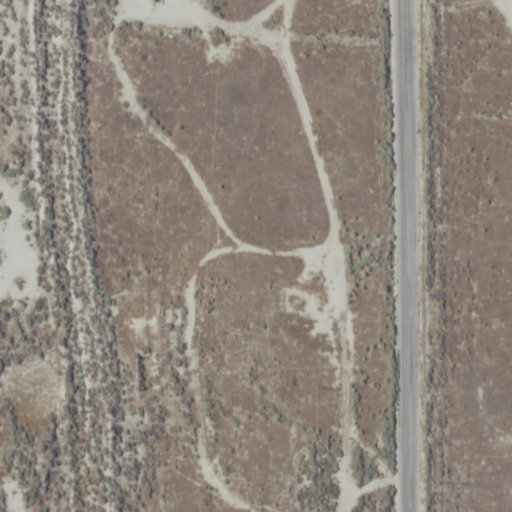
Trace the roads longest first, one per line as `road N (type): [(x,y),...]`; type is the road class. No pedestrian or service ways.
road 1 (residential): [(287,0),(286,49),(345,271),(343,511)]
road 2 (residential): [(410,511),(403,0)]
